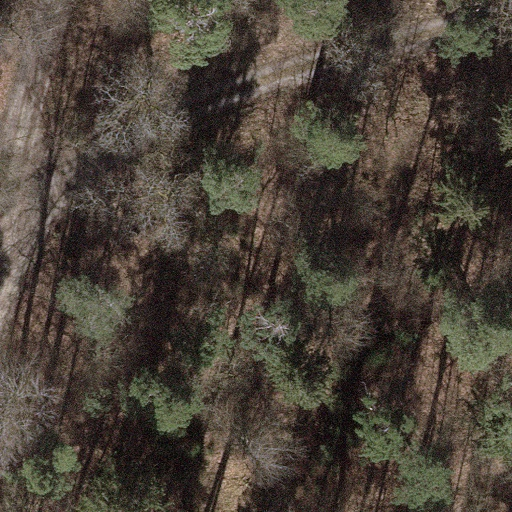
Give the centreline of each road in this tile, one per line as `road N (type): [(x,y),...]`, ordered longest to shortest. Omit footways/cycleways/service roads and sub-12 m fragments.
road 1 (track): [(511,8),(251,76),(124,149),(0,276)]
road 2 (track): [(0,250),(38,59),(59,0)]
